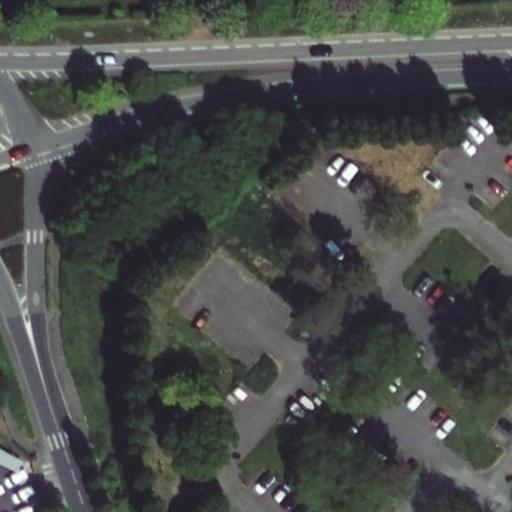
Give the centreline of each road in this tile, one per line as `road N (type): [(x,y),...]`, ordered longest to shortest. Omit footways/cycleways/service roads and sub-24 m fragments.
road 1 (secondary): [(511,42),(0,61)]
road 2 (secondary): [(37,146),(241,93),(511,73)]
road 3 (residential): [(51,415),(34,279),(37,146)]
road 4 (residential): [(0,284),(51,415)]
